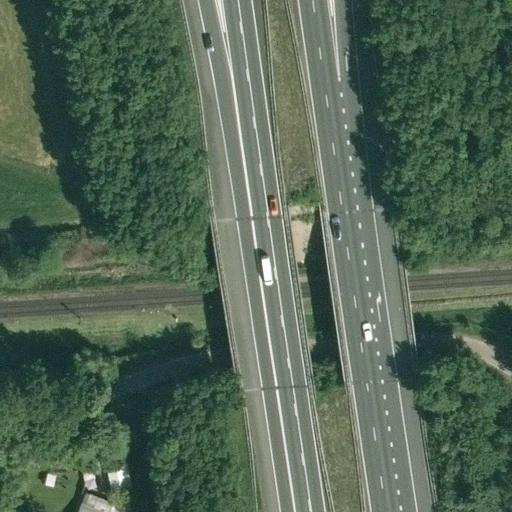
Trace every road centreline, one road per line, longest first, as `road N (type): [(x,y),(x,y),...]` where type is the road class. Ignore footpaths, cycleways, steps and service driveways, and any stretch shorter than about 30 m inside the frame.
road 1 (motorway): [(246,81),(310,511)]
road 2 (motorway): [(384,511),(323,83)]
road 3 (unclassified): [(130,380),(223,355),(428,337)]
road 4 (unclassified): [(130,380),(0,409)]
